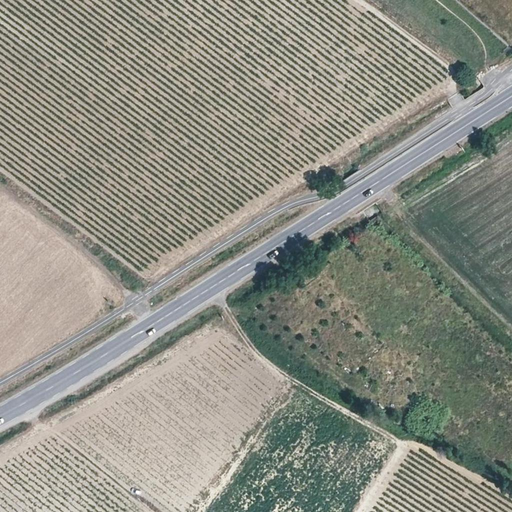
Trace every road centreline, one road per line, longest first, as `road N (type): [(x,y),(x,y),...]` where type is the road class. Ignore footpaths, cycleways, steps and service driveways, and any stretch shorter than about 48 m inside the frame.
road 1 (secondary): [(0,417),(511,97)]
road 2 (track): [(360,0),(454,68),(471,104)]
